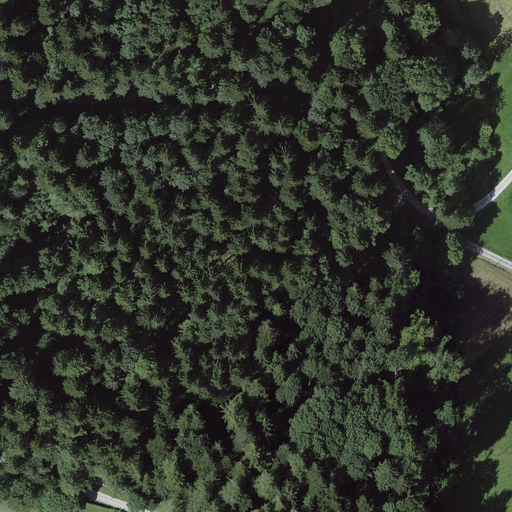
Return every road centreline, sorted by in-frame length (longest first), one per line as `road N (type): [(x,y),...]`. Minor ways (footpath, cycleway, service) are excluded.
road 1 (track): [(0,75),(39,97),(289,81),(340,93),(401,186),(423,211),(442,216),(473,209),(511,174)]
road 2 (track): [(0,463),(144,511)]
